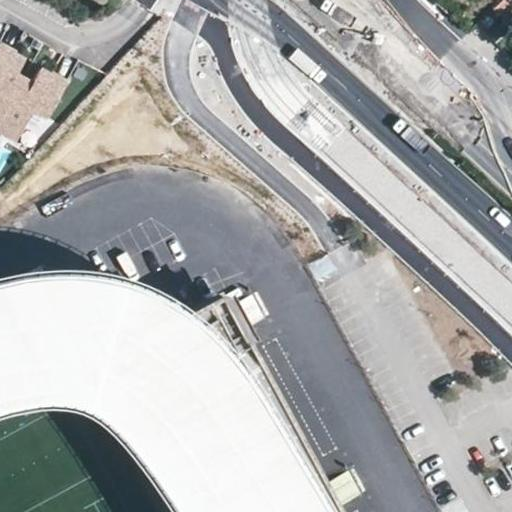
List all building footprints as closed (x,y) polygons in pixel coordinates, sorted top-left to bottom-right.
[(28,70),(32,61),(24,57),(31,43),(21,37),(22,35),(6,27),(5,29),(0,38),(0,97),(11,103),(28,70)] [(57,99),(76,63),(60,54),(59,57),(47,51),(40,65),(35,74),(28,70),(11,103),(54,125),(71,106),(57,99)] [(35,74),(40,65),(32,61),(28,70),(35,74)] [(54,125),(11,103),(6,112),(47,133),(54,125)] [(0,177),(12,151),(0,145),(0,177)] [(0,511),(0,413),(30,407),(47,405),(65,406),(85,413),(100,424),(112,434),(129,453),(147,477),(170,511),(321,511),(248,387),(229,353),(207,324),(192,308),(169,294),(143,280),(116,271),(85,266),(29,266),(0,272),(0,511)] [(207,300),(322,511),(339,511),(220,292),(207,300)]
